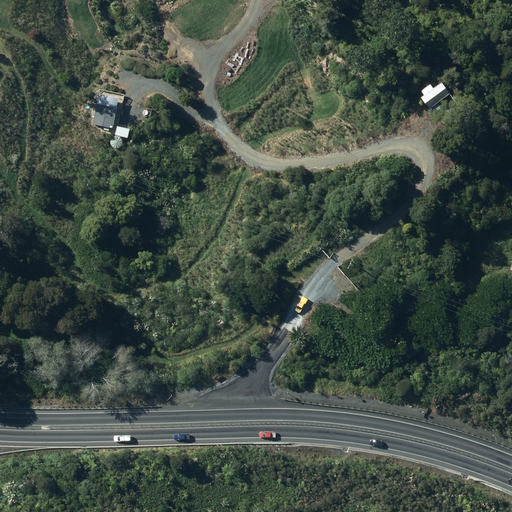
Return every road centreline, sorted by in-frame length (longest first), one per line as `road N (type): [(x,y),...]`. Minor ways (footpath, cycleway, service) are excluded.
road 1 (track): [(252,0),(246,20),(212,52),(209,93),(220,130),(247,152),(305,163),(404,151),(430,160),(426,186),(400,217),(334,261),(250,374),(238,395),(238,423)]
road 2 (trunk): [(0,424),(314,423),(395,433),(511,467)]
